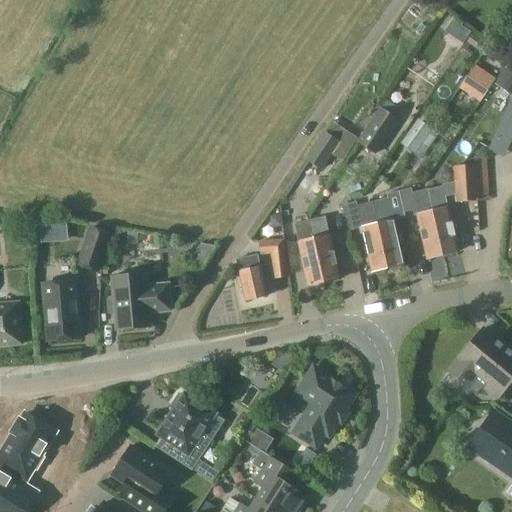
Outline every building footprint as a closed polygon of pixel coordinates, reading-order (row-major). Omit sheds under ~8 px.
[(511,64),(508,62),(494,84),(510,95),(511,92),(511,64)] [(471,71),(464,82),(483,95),(490,84),(471,71)] [(447,103),(455,115),(474,101),(466,90),(447,103)] [(375,153),(397,120),(382,110),(360,143),(375,153)] [(418,119),(401,144),(415,154),(432,129),(418,119)] [(320,168),(339,140),(326,132),(308,160),(320,168)] [(457,201),(486,201),(486,159),(477,159),(477,167),(457,167),(457,201)] [(441,253),(441,254),(457,250),(447,207),(431,211),(441,253)] [(430,257),(441,254),(441,253),(431,211),(415,214),(425,257),(425,258),(430,257)] [(322,282),(338,278),(334,257),(328,234),(325,219),(308,223),(312,238),(317,257),(322,282)] [(392,220),(376,223),(386,267),(388,267),(389,269),(391,270),(398,268),(399,266),(398,264),(402,263),(392,220)] [(307,285),(322,282),(317,257),(312,238),(308,223),(296,225),(300,241),(297,242),(300,257),(307,285)] [(370,271),(386,267),(386,266),(384,257),(376,223),(360,227),(367,257),(370,271)] [(88,229),(78,264),(100,271),(111,236),(88,229)] [(283,241),(261,244),(262,254),(272,253),(275,277),(287,276),(283,241)] [(244,300),(245,300),(266,295),(259,266),(259,265),(257,266),(240,270),(237,271),(244,300)] [(144,276),(111,279),(113,299),(106,300),(107,313),(114,313),(116,329),(149,326),(147,312),(169,310),(167,284),(145,286),(144,276)] [(75,281),(42,285),(47,340),(80,337),(75,281)] [(0,345),(21,343),(17,304),(0,305),(0,345)] [(496,401),(511,380),(511,348),(484,326),(448,372),(476,394),(481,389),(496,401)] [(315,367),(312,366),(296,391),(312,401),(293,432),(315,446),(324,431),(327,433),(353,391),(326,375),(325,370),(319,366),(315,367)] [(259,371),(254,380),(268,389),(273,380),(259,371)] [(213,413),(183,394),(157,434),(161,436),(154,446),(192,471),(192,470),(190,468),(220,421),(212,415),(213,413)] [(511,476),(511,422),(494,411),(469,447),(511,476)] [(10,438),(0,455),(0,464),(27,480),(34,468),(37,470),(44,458),(41,456),(55,432),(25,414),(21,421),(20,420),(12,433),(13,433),(10,438)] [(252,444),(248,450),(256,455),(259,449),(252,444)] [(305,445),(294,462),(306,470),(316,453),(305,445)] [(131,446),(112,476),(125,484),(125,488),(127,489),(122,497),(117,494),(116,495),(142,511),(164,511),(173,499),(159,490),(171,472),(131,446)] [(256,497),(279,511),(294,511),(295,510),(299,510),(304,502),(303,498),(305,495),(280,479),(288,467),(259,449),(251,463),(261,469),(254,480),(263,486),(256,497)] [(208,464),(201,475),(211,482),(218,471),(208,464)] [(4,473),(0,479),(0,511),(25,511),(30,505),(26,502),(33,491),(36,494),(37,493),(24,485),(4,473)] [(279,511),(256,497),(249,508),(239,502),(233,511),(229,511),(222,508),(219,511),(279,511)] [(207,501),(201,510),(204,511),(212,511),(216,507),(207,501)]
